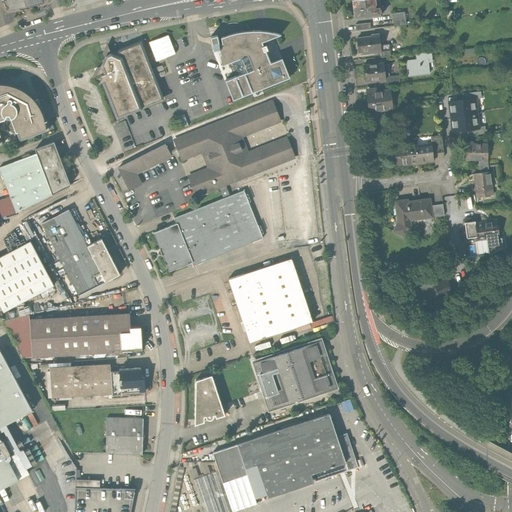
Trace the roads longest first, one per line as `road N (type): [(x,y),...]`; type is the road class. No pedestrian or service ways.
road 1 (unclassified): [(42,37),(67,114),(159,316),(168,419),(151,511)]
road 2 (secondary): [(340,188),(333,206),(356,355),(397,433)]
road 3 (secondary): [(511,472),(407,402),(381,368),(362,312)]
road 4 (secondary): [(340,188),(316,0)]
road 5 (secondary): [(511,305),(475,336),(436,346),(393,336),(362,312)]
road 6 (tertiary): [(42,37),(196,0)]
road 7 (secondary): [(362,312),(340,188)]
